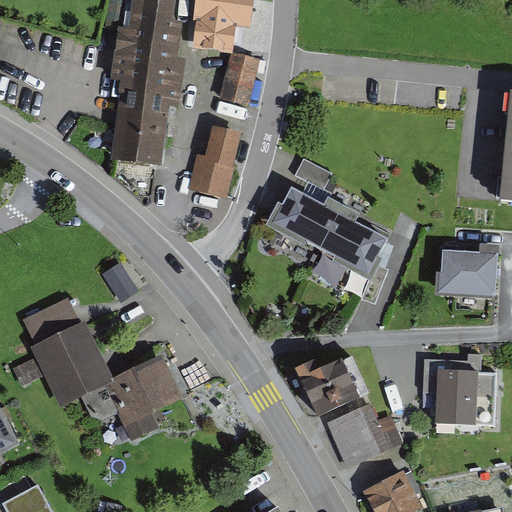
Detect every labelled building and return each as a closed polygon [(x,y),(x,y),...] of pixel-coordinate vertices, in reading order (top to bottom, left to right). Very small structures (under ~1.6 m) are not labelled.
[(178,64),(183,26),(172,24),(176,0),(173,0),(131,0),(127,31),(117,30),(110,80),(119,81),(117,93),(122,94),(121,103),(169,109),(170,102),(184,104),(189,65),(178,64)] [(190,19),(190,0),(179,0),(178,19),(190,19)] [(255,0),(199,0),(197,18),(208,19),(224,21),(252,25),(255,0)] [(195,48),(233,52),(235,30),(223,29),(224,21),(208,19),(208,27),(198,26),(195,48)] [(261,62),(234,56),(223,101),(250,107),(261,62)] [(511,95),(499,204),(511,205),(511,95)] [(162,166),(169,109),(121,103),(113,160),(162,166)] [(243,138),(212,130),(206,156),(201,155),(193,189),(229,198),(243,138)] [(327,185),(332,171),(305,161),(300,175),(327,185)] [(319,251),(343,207),(326,198),(319,211),(289,194),(280,211),(274,208),(263,228),(301,249),(304,243),(319,251)] [(356,229),(362,217),(343,207),(319,251),(336,260),(333,266),(368,284),(388,247),(356,229)] [(480,257),(445,255),(444,276),(440,276),(439,297),(502,299),(503,257),(498,257),(498,250),(480,249),(480,257)] [(125,263),(107,274),(124,302),(142,291),(125,263)] [(383,303),(394,273),(379,268),(369,298),(383,303)] [(128,371),(114,343),(95,352),(70,302),(26,323),(37,347),(33,349),(38,360),(21,369),(28,384),(45,376),(61,409),(82,399),(92,418),(103,421),(117,415),(129,439),(158,425),(152,413),(183,398),(162,354),(128,371)] [(317,363),(300,371),(323,417),(373,393),(355,356),(322,372),(317,363)] [(467,367),(422,365),(421,400),(435,400),(434,433),(493,435),(496,380),(467,378),(467,367)] [(372,407),(331,425),(350,468),(404,444),(393,419),(380,425),(372,407)] [(0,415),(0,457),(17,449),(0,415)] [(511,465),(488,466),(489,493),(511,492),(511,465)] [(409,473),(366,494),(374,511),(421,511),(427,509),(409,473)] [(0,488),(0,502),(40,487),(35,475),(0,488)] [(54,511),(43,491),(4,511),(54,511)]
